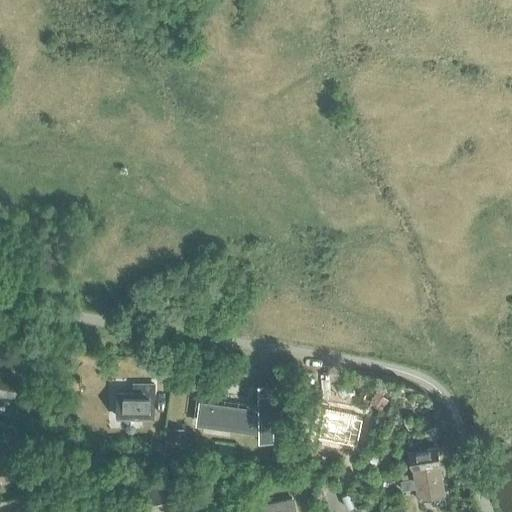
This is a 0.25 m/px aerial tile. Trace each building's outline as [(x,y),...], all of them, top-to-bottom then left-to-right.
[(158,357),(157,371),(169,371),(170,357),(158,357)] [(0,399),(11,401),(15,375),(0,372),(0,399)] [(117,418),(155,418),(155,383),(132,382),(132,391),(117,391),(117,418)] [(258,411),(202,403),(199,421),(259,430),(259,442),(273,441),(272,385),(258,385),(258,411)] [(376,389),(369,400),(381,408),(388,397),(376,389)] [(321,437),(361,444),(366,417),(327,409),(321,437)] [(441,434),(438,423),(428,427),(431,437),(441,434)] [(168,427),(167,440),(184,441),(185,428),(168,427)] [(0,470),(18,468),(16,448),(14,437),(0,438),(0,470)] [(401,478),(402,489),(417,487),(419,499),(443,494),(438,462),(439,461),(436,446),(419,450),(409,451),(410,458),(411,466),(412,466),(414,476),(401,478)] [(371,454),(368,463),(374,465),(377,456),(371,454)] [(235,462),(222,464),(224,478),(237,475),(235,462)] [(149,487),(153,511),(175,507),(175,511),(177,511),(183,511),(178,482),(149,487)] [(256,511),(297,511),(294,497),(263,503),(264,510),(256,511)] [(48,511),(43,499),(10,511),(48,511)]
